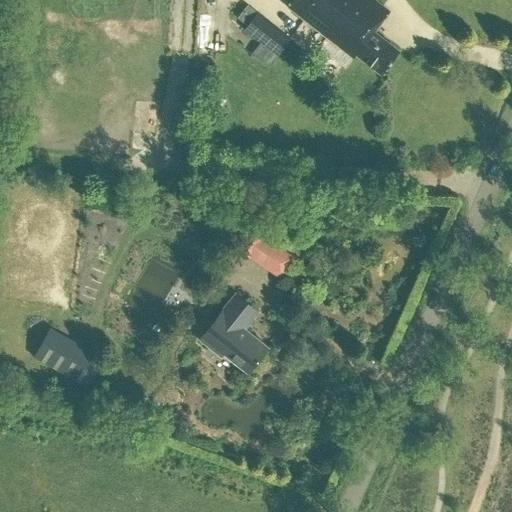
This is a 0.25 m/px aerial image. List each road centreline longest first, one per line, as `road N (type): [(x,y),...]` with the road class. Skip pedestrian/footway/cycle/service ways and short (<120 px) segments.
road 1 (tertiary): [(341,511),(511,127)]
road 2 (track): [(473,511),(491,458),(511,332)]
